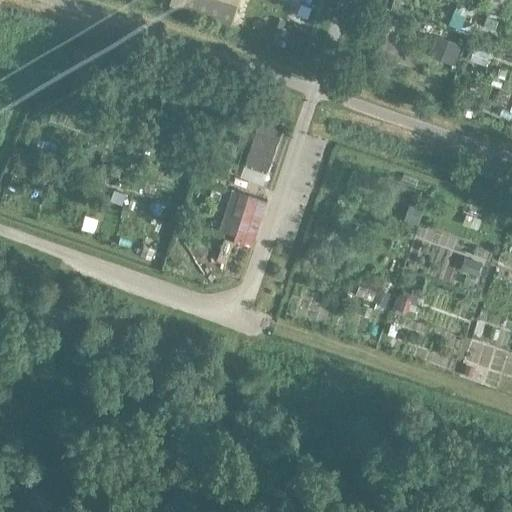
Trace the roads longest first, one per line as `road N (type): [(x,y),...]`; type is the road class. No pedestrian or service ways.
road 1 (unclassified): [(346,0),(248,286),(216,302),(195,302)]
road 2 (unclassified): [(195,302),(511,407)]
road 3 (unclassified): [(195,302),(0,230)]
